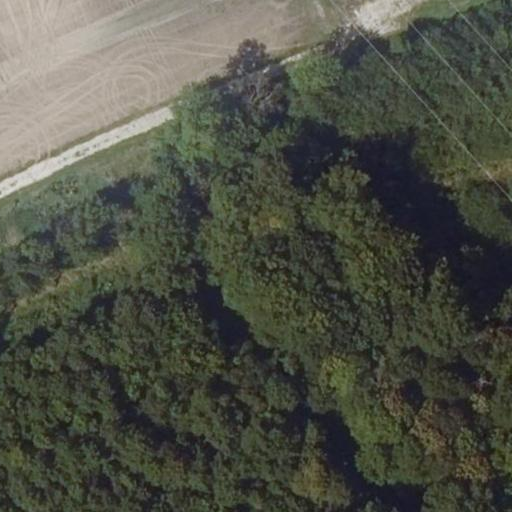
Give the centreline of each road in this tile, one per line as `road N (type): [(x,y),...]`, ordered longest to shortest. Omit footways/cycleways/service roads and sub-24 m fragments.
road 1 (track): [(490,0),(269,85),(0,217)]
road 2 (track): [(94,165),(404,511)]
